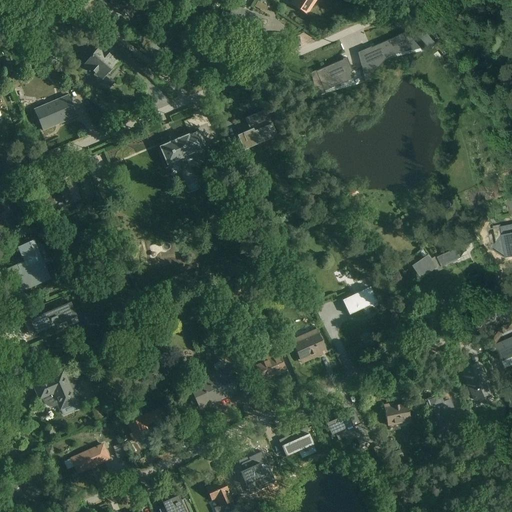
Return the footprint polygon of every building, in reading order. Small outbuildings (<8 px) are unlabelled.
[(101,0),(101,1),(132,22),(144,4),(137,0),(101,0)] [(291,3),(309,14),(318,0),(292,0),(293,0),(291,3)] [(232,25),(259,35),(266,17),(239,7),(232,25)] [(192,54),(202,39),(174,20),(165,32),(173,38),(164,50),(181,62),(189,52),(192,54)] [(107,80),(123,64),(107,48),(91,64),(107,80)] [(45,132),(80,117),(71,95),(36,110),(45,132)] [(250,143),(276,133),(264,103),(238,113),(250,143)] [(22,141),(33,135),(23,114),(11,120),(22,141)] [(174,172),(213,157),(203,130),(164,145),(174,172)] [(68,206),(83,200),(73,175),(58,181),(68,206)] [(505,259),(511,257),(511,224),(498,227),(500,236),(491,249),(505,259)] [(20,294),(53,279),(36,241),(18,249),(24,262),(9,269),(20,294)] [(417,279),(456,259),(451,247),(428,259),(426,255),(409,263),(417,279)] [(351,315),(380,303),(374,288),(345,300),(351,315)] [(83,324),(74,302),(33,319),(42,341),(83,324)] [(302,363),(328,353),(318,328),(292,338),(302,363)] [(511,337),(495,345),(502,362),(511,357),(511,337)] [(262,381),(288,370),(281,353),(256,364),(262,381)] [(471,401),(490,393),(477,362),(457,370),(471,401)] [(200,412),(242,393),(230,366),(216,372),(218,376),(190,388),(200,412)] [(63,415),(80,409),(66,371),(33,383),(40,400),(44,399),(46,405),(49,407),(52,407),(55,407),(59,405),(63,415)] [(433,423),(454,414),(445,391),(424,400),(433,423)] [(383,426),(407,422),(404,403),(380,407),(383,426)] [(145,436),(174,424),(166,406),(137,418),(145,436)] [(359,445),(369,441),(364,430),(361,424),(360,425),(354,410),(336,419),(326,424),(331,436),(335,434),(338,441),(345,438),(347,442),(356,438),(359,445)] [(313,445),(306,428),(290,435),(293,441),(281,447),(286,457),(313,445)] [(279,437),(282,443),(290,438),(287,433),(279,437)] [(79,473),(110,460),(103,444),(72,457),(79,473)] [(27,506),(45,493),(29,471),(20,478),(17,475),(2,486),(12,499),(19,494),(27,506)] [(219,509),(236,502),(225,477),(208,484),(219,509)] [(162,511),(192,511),(187,499),(184,500),(182,496),(164,503),(166,508),(161,510),(162,511)]
